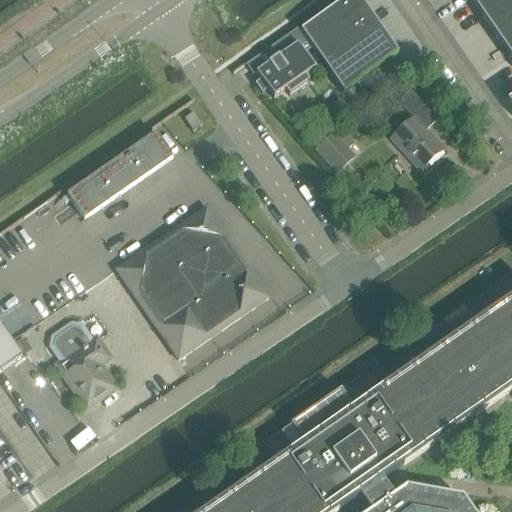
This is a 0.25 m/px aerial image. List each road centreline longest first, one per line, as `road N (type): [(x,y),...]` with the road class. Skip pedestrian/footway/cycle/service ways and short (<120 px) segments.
road 1 (unclassified): [(14,511),(347,288)]
road 2 (unclassified): [(158,10),(347,288)]
road 3 (unclassified): [(347,288),(511,173)]
road 4 (secondary): [(0,118),(158,10)]
road 5 (secondary): [(115,0),(0,79)]
